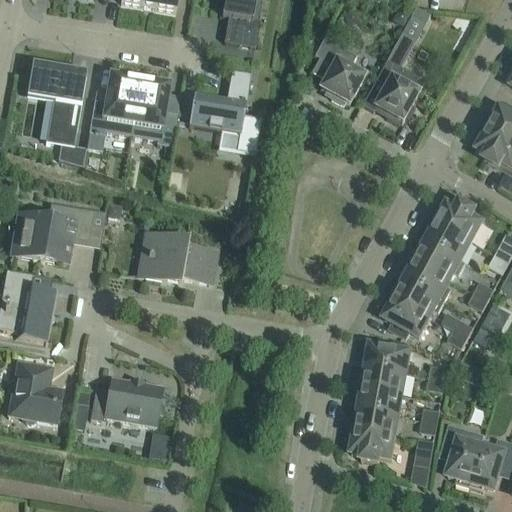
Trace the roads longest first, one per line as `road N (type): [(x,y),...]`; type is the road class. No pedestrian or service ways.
road 1 (residential): [(328,342),(424,170)]
road 2 (residential): [(195,61),(5,24)]
road 3 (residential): [(424,170),(511,14)]
road 4 (residential): [(306,467),(453,511)]
road 5 (unknown): [(424,170),(298,102)]
road 6 (residential): [(88,331),(95,303),(204,321)]
road 7 (residential): [(168,511),(192,375)]
road 8 (residential): [(306,467),(328,342)]
road 9 (residential): [(204,321),(328,342)]
